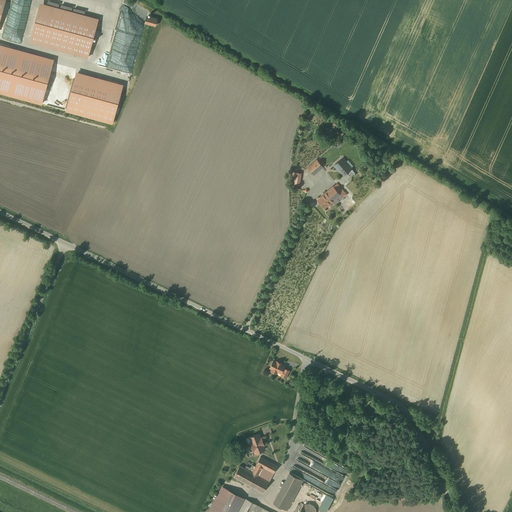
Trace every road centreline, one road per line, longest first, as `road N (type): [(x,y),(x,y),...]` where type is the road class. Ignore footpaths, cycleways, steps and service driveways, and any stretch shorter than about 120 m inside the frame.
road 1 (unclassified): [(457,511),(399,405),(65,243)]
road 2 (unclassified): [(0,396),(65,243)]
